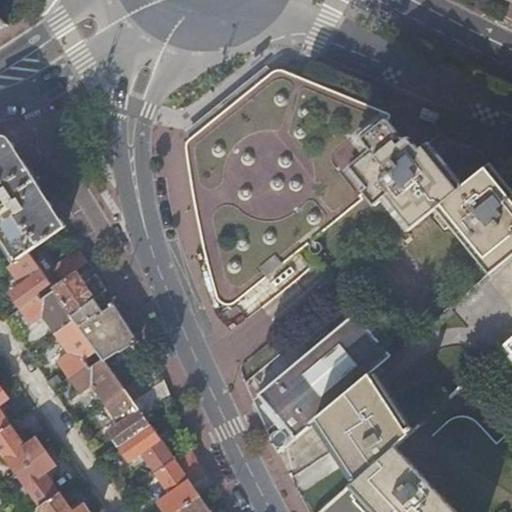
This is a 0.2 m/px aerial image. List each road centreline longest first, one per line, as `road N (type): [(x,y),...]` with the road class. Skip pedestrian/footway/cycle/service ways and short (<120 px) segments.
road 1 (tertiary): [(175,305),(149,208),(144,150),(159,80),(188,31)]
road 2 (tertiary): [(152,12),(125,78),(121,120),(121,165),(150,273)]
road 3 (secondary): [(264,5),(511,106)]
road 4 (residential): [(0,322),(130,511)]
road 5 (residential): [(5,104),(103,250),(150,273)]
road 6 (tertiary): [(270,511),(175,305)]
road 7 (secondary): [(5,104),(85,63),(152,12)]
road 8 (secondary): [(511,51),(390,0)]
